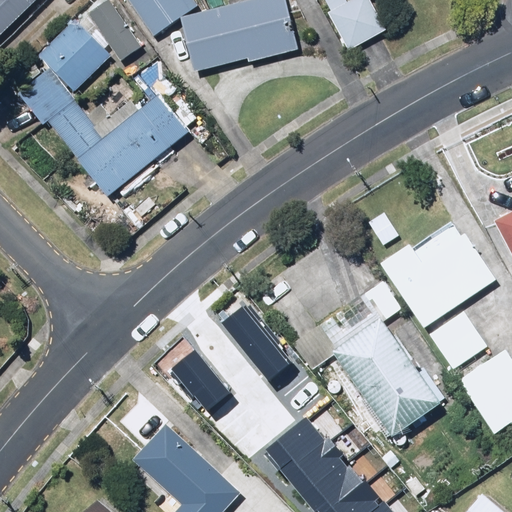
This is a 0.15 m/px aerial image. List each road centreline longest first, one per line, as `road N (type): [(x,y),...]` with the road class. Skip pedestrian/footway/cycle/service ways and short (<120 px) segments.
road 1 (residential): [(511,51),(374,124),(246,210),(104,326)]
road 2 (residential): [(104,326),(0,455)]
road 3 (residential): [(104,326),(0,217)]
